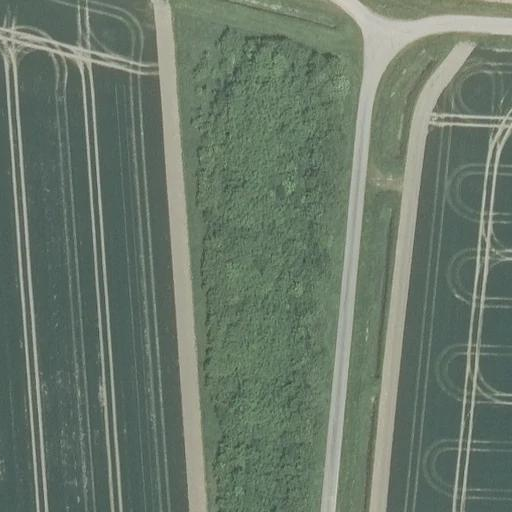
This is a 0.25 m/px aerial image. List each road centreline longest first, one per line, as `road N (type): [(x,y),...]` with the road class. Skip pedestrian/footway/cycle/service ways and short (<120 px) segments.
road 1 (unclassified): [(329,511),(370,73),(384,45)]
road 2 (unclassified): [(384,45),(435,26),(511,29)]
